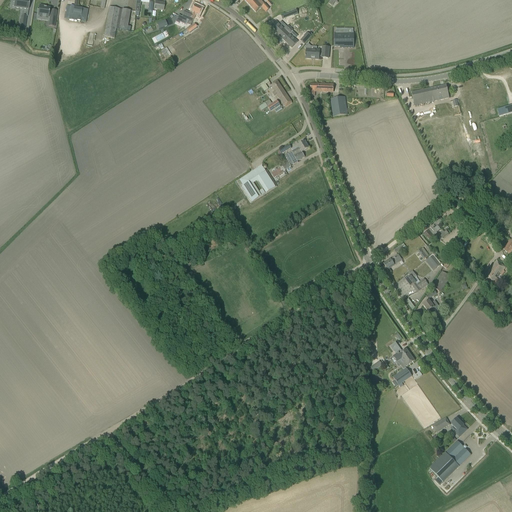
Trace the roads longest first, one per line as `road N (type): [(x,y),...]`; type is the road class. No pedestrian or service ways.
road 1 (track): [(0,499),(362,265)]
road 2 (residential): [(368,261),(451,198),(485,213),(495,257),(427,350)]
road 3 (tertiary): [(293,81),(448,77),(511,56)]
road 4 (tertiary): [(368,261),(293,81)]
road 5 (tertiary): [(511,443),(427,350)]
